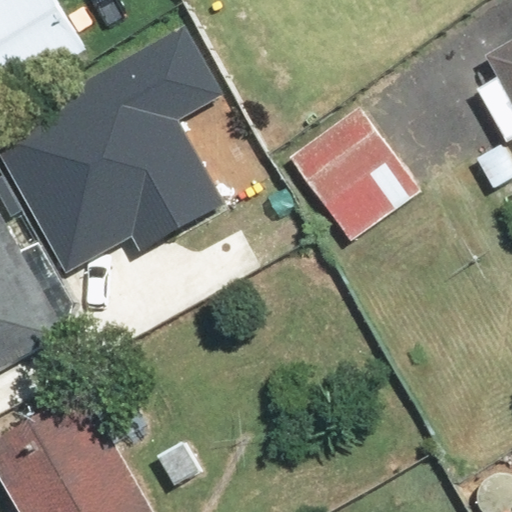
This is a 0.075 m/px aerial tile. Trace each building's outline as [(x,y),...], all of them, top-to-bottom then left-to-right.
[(80,0),(0,0),(0,87),(15,110),(111,45),(80,0)] [(0,121),(0,131),(73,263),(142,225),(153,245),(237,199),(189,112),(233,88),(193,16),(0,121)] [(511,67),(482,84),(511,137),(511,67)] [(366,103),(292,159),(354,240),(427,184),(366,103)] [(0,170),(0,383),(89,337),(0,170)] [(172,511),(108,398),(5,456),(37,511),(172,511)]
